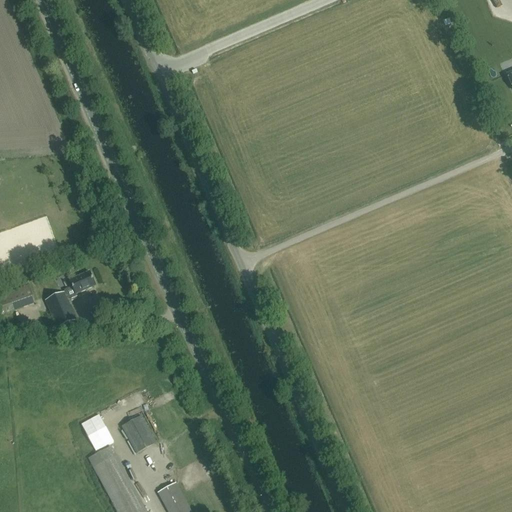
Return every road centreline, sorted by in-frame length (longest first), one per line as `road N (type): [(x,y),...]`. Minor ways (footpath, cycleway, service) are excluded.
road 1 (tertiary): [(271,511),(43,0)]
road 2 (unclassified): [(347,511),(125,0)]
